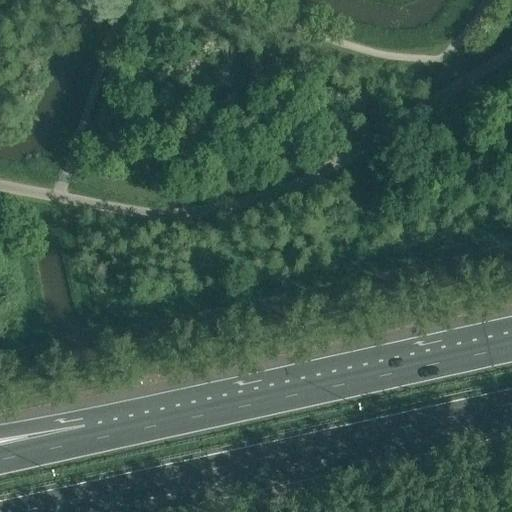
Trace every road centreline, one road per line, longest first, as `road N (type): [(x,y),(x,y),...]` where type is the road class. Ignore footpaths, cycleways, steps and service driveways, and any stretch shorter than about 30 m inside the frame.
road 1 (motorway): [(75,499),(511,402)]
road 2 (motorway): [(511,347),(88,440)]
